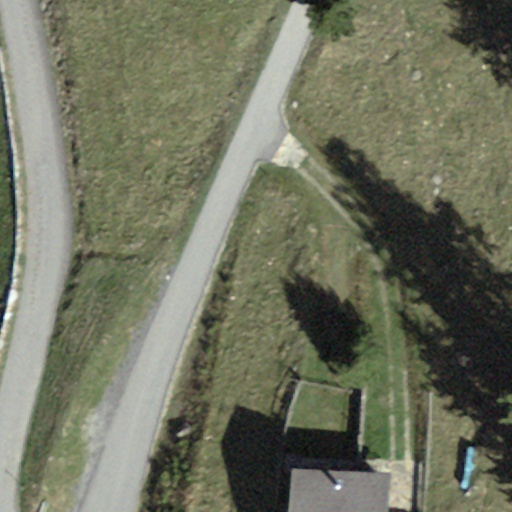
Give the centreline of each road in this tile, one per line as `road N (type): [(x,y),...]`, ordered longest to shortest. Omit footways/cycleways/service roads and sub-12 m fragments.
road 1 (track): [(304,0),(175,303),(103,511)]
road 2 (track): [(10,0),(41,186),(31,314),(0,478)]
